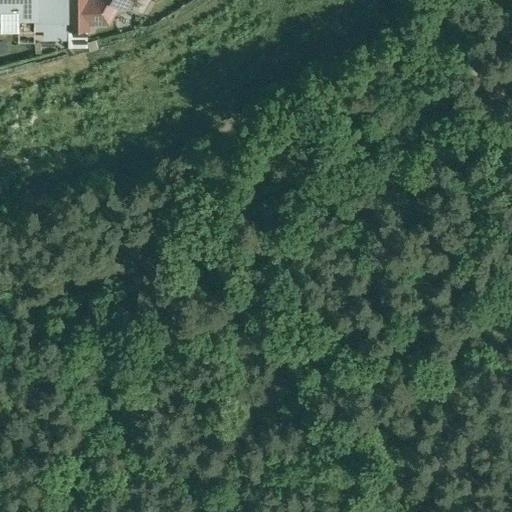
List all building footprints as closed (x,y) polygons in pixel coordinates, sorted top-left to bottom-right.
[(0,0),(0,20),(15,21),(15,26),(44,26),(43,0),(0,0)] [(67,0),(43,0),(44,26),(68,26),(67,0)] [(87,0),(68,0),(69,30),(87,30),(87,23),(87,1),(87,0)] [(95,0),(95,1),(87,1),(87,23),(108,23),(119,4),(125,8),(129,0),(95,0)] [(72,47),(91,47),(91,30),(72,30),(72,47)]
